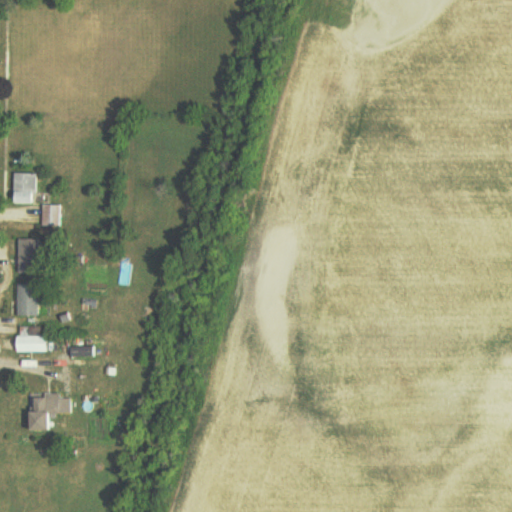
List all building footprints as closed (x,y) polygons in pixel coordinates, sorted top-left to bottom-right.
[(20,273),(39,273),(40,239),(21,238),(20,273)] [(39,316),(40,285),(19,284),(19,316),(39,316)] [(50,334),(31,334),(31,327),(21,327),(21,352),(50,352),(50,334)] [(96,346),(70,347),(70,357),(96,356),(96,346)] [(56,431),(56,414),(73,414),(73,398),(62,398),(62,392),(46,393),(46,399),(31,399),(31,431),(56,431)]
